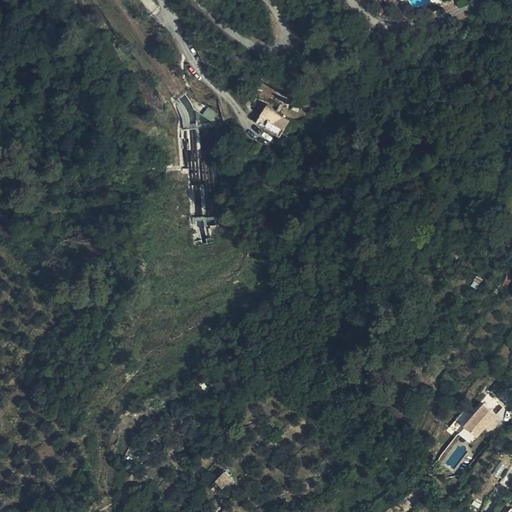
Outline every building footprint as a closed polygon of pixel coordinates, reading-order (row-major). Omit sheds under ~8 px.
[(292,122),(265,99),(258,110),(265,115),(257,128),(273,138),(280,139),(293,122),(292,122)] [(250,124),(257,128),(265,115),(258,110),(250,124)] [(510,270),(505,267),(499,280),(504,283),(510,270)] [(476,276),(471,286),(477,289),(482,279),(476,276)] [(482,428),(503,408),(491,396),(470,416),(482,428)] [(209,471),(214,476),(224,467),(217,459),(207,468),(209,471)] [(207,482),(214,476),(209,471),(203,477),(207,482)] [(225,472),(216,481),(223,487),(231,478),(225,472)] [(501,511),(511,511),(511,504),(510,502),(501,511)]
